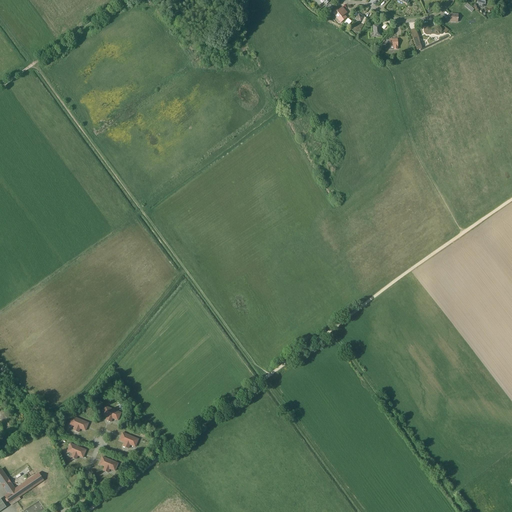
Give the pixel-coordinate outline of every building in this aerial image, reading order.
[(347,13),(342,7),(337,11),(336,10),(333,13),(341,23),(346,18),(344,16),(347,13)] [(367,19),(364,17),(358,14),(355,20),(363,25),(367,19)] [(344,24),(345,25),(343,27),(346,28),(347,27),(351,22),(348,19),(344,24)] [(441,28),(441,27),(440,27),(439,26),(438,26),(437,26),(436,26),(435,26),(433,27),(432,28),(431,28),(430,27),(429,27),(428,27),(427,27),(426,27),(425,28),(424,29),(424,30),(424,31),(423,32),(424,33),(424,34),(425,35),(426,35),(427,36),(428,36),(430,35),(431,35),(432,35),(433,35),(434,35),(435,35),(436,35),(437,36),(438,36),(439,36),(440,35),(441,34),(442,34),(442,33),(442,32),(442,31),(442,30),(442,29),(441,28)] [(121,413),(105,406),(102,414),(107,416),(106,420),(111,422),(112,418),(118,421),(121,413)] [(73,417),(69,424),(75,427),(73,430),(78,432),(80,429),(85,431),(88,423),(73,417)] [(123,433),(119,441),(125,443),(123,446),(128,448),(130,445),(135,447),(138,439),(123,433)] [(70,444),(67,451),(73,454),(71,457),(76,459),(78,456),(83,458),(86,450),(70,444)] [(102,457),(99,465),(105,467),(103,471),(108,473),(110,469),(115,471),(118,464),(102,457)] [(43,480),(38,473),(15,489),(9,480),(1,469),(0,469),(0,482),(2,485),(8,494),(5,496),(11,506),(20,499),(19,497),(43,480)]
